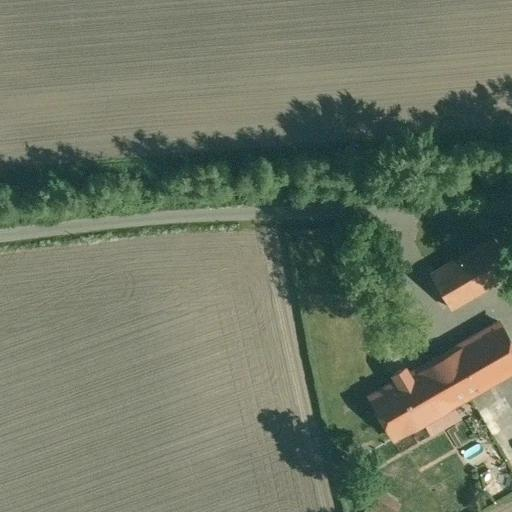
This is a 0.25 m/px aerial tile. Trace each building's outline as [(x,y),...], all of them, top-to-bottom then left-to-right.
[(511,268),(494,237),(431,273),(451,308),(511,272),(511,268)] [(398,305),(390,311),(396,321),(404,316),(398,305)] [(511,344),(499,322),(422,366),(446,408),(511,369),(511,344)] [(422,366),(370,396),(394,438),(446,408),(422,366)] [(386,511),(392,498),(366,488),(355,511),(386,511)]
